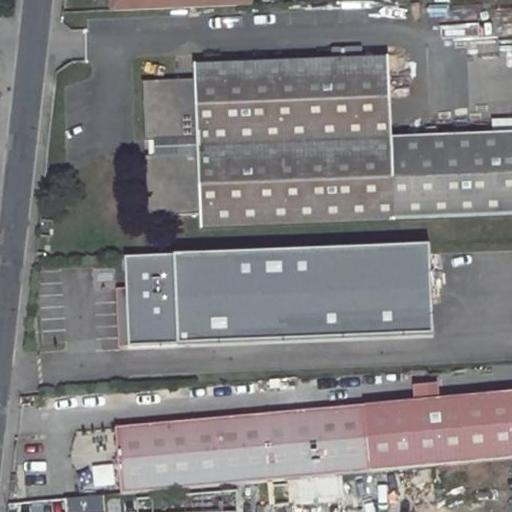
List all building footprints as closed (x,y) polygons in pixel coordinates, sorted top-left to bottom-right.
[(113,0),(114,12),(251,7),(250,0),(113,0)] [(312,64),(195,69),(195,83),(142,86),(145,145),(149,144),(155,144),(156,160),(149,161),(145,161),(147,219),(201,217),(201,233),(511,219),(511,135),(391,141),(388,60),(362,61),(361,51),(311,53),(312,64)] [(434,338),(428,248),(137,259),(140,290),(140,303),(126,309),(129,350),(434,338)] [(140,303),(140,290),(125,291),(126,309),(140,303)] [(220,485),(511,459),(511,392),(116,428),(122,494),(149,492),(220,485)] [(221,511),(220,485),(149,492),(150,511),(221,511)] [(337,511),(337,501),(271,506),(271,511),(337,511)]
